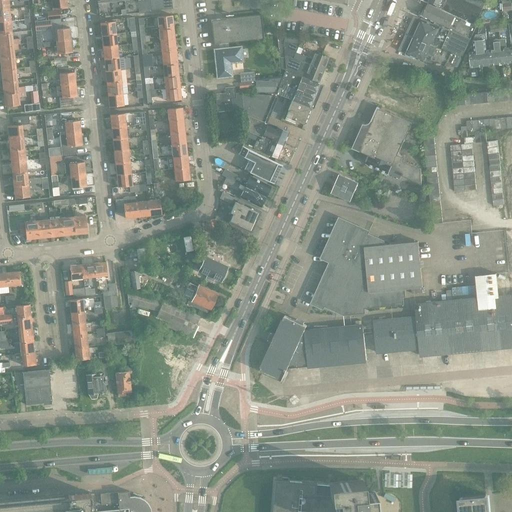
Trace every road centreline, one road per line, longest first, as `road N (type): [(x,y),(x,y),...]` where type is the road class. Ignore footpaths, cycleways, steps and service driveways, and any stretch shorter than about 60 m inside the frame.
road 1 (residential): [(111,243),(209,205),(188,0)]
road 2 (tertiary): [(236,328),(361,45)]
road 3 (secondary): [(511,422),(367,421),(225,435)]
road 4 (secondary): [(226,453),(511,444)]
road 5 (residential): [(111,243),(81,0)]
road 6 (residential): [(56,251),(65,355),(46,356),(37,252)]
road 7 (unclassified): [(290,393),(511,372)]
road 8 (secondary): [(0,468),(176,455)]
road 9 (secondary): [(176,435),(0,447)]
road 10 (residential): [(0,425),(128,415)]
